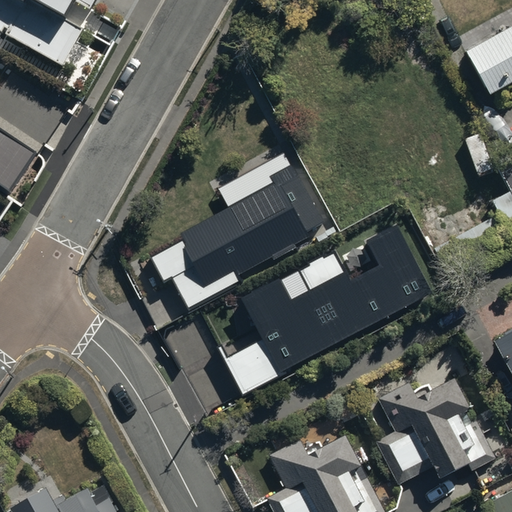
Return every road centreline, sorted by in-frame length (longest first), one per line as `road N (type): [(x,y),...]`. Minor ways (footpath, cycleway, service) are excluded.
road 1 (residential): [(32,291),(196,0)]
road 2 (residential): [(32,291),(129,374),(201,511)]
